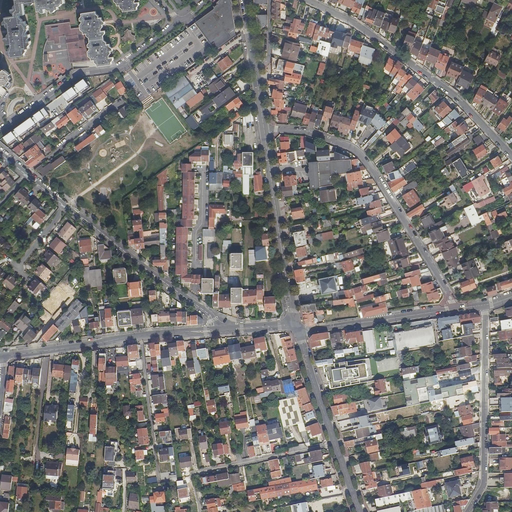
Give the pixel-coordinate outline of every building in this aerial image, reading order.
[(51,9),(52,11),(52,12),(54,12),(56,9),(59,9),(58,6),(59,6),(62,3),(64,2),(63,0),(114,0),(115,1),(117,3),(118,6),(120,5),(120,7),(123,9),(124,12),(138,10),(137,7),(139,5),(139,3),(135,3),(134,0),(15,0),(16,4),(14,6),(14,8),(12,8),(12,10),(14,12),(14,15),(5,16),(5,19),(3,22),(4,24),(6,24),(6,26),(9,28),(9,32),(7,34),(7,37),(4,37),(4,40),(7,42),(7,44),(8,44),(11,44),(12,46),(10,48),(10,50),(26,48),(29,48),(29,46),(31,43),(30,41),(28,41),(28,39),(30,37),(30,34),(27,34),(26,33),(28,30),(28,29),(28,27),(29,27),(29,25),(26,22),(25,20),(22,20),(22,18),(19,16),(19,14),(24,14),(23,2),(25,1),(27,4),(29,3),(29,4),(32,4),(34,1),(36,1),(37,10),(40,10),(42,12),(45,11),(45,8),(46,7),(49,10),(51,9)] [(234,19),(232,4),(230,0),(219,0),(217,2),(216,3),(216,4),(217,5),(214,7),(213,6),(214,8),(213,9),(195,23),(213,49),(214,49),(216,51),(232,39),(236,36),(235,29),(234,19)] [(339,0),(338,2),(353,8),(356,0),(339,0)] [(352,10),(360,14),(362,7),(365,0),(356,0),(353,8),(352,10)] [(438,5),(439,0),(430,0),(428,7),(436,10),(438,5)] [(449,0),(447,6),(446,8),(443,15),(441,20),(446,21),(448,16),(447,16),(449,12),(453,0),(449,0)] [(272,19),(280,21),(281,11),(282,11),(282,9),(285,10),(286,6),(283,5),(273,1),(272,19)] [(494,3),(487,19),(495,23),(503,7),(494,3)] [(436,10),(435,12),(443,15),(446,8),(438,5),(436,10)] [(379,11),(374,9),(373,12),(369,11),(366,9),(364,15),(362,19),(374,24),(378,11),(379,11)] [(90,57),(95,60),(95,62),(98,64),(98,66),(112,64),(112,62),(114,60),(113,57),(110,58),(109,56),(111,53),(111,51),(113,51),(113,48),(110,47),(110,44),(108,45),(107,43),(105,41),(104,35),(106,33),(105,31),(101,31),(101,30),(103,27),(103,25),(105,24),(105,21),(102,19),(102,17),(99,18),(99,16),(96,13),(96,11),(82,13),(82,16),(80,18),(81,21),(82,21),(82,23),(81,25),(81,27),(82,31),(86,34),(86,36),(89,36),(89,39),(92,40),(92,42),(90,46),(90,48),(92,48),(92,50),(90,52),(90,57)] [(374,24),(376,25),(381,27),(385,17),(386,14),(378,11),(374,24)] [(408,13),(403,11),(400,21),(399,22),(404,24),(408,13)] [(268,15),(257,15),(259,29),(268,24),(268,15)] [(381,28),(383,29),(382,30),(387,32),(388,30),(389,31),(393,19),(385,17),(381,27),(381,28)] [(400,21),(393,18),(393,19),(389,31),(390,28),(393,30),(392,31),(396,32),(395,34),(399,22),(400,21)] [(305,24),(301,23),(300,26),(298,25),(299,21),(294,19),(293,24),(292,24),(291,28),(284,26),(283,30),(284,30),(297,34),(301,34),(301,32),(298,32),(299,27),(300,27),(300,29),(304,30),(305,24)] [(310,22),(306,36),(314,37),(317,25),(318,21),(314,20),(313,23),(310,22)] [(441,20),(440,24),(448,28),(448,29),(450,30),(452,24),(446,21),(441,20)] [(82,31),(81,27),(71,28),(71,22),(45,25),(47,39),(53,38),(54,41),(60,40),(60,37),(59,34),(69,33),(73,63),(95,60),(90,57),(90,52),(92,50),(92,48),(90,48),(90,46),(92,42),(92,40),(89,39),(89,36),(86,36),(86,34),(82,31)] [(155,92),(213,49),(195,23),(184,31),(129,72),(122,77),(141,102),(155,91),(155,92)] [(318,26),(317,25),(314,37),(313,39),(317,41),(318,36),(318,35),(321,36),(324,27),(319,26),(318,28),(317,28),(318,26)] [(316,53),(323,55),(328,57),(331,44),(325,42),(326,37),(328,38),(329,35),(330,30),(331,29),(324,27),(321,36),(318,47),(316,53)] [(409,33),(403,47),(404,47),(405,47),(408,48),(407,53),(410,54),(411,51),(415,41),(419,29),(413,27),(412,30),(409,33)] [(125,31),(125,35),(122,38),(122,41),(126,43),(129,40),(133,42),(136,40),(135,36),(132,34),(131,31),(128,29),(125,31)] [(296,39),(297,34),(284,30),(283,34),(289,35),(288,37),(296,39)] [(69,63),(73,63),(69,33),(59,34),(60,37),(66,36),(69,63)] [(351,40),(352,38),(350,37),(351,35),(347,33),(343,46),(348,47),(347,51),(348,51),(348,50),(351,40)] [(348,50),(361,54),(364,44),(364,43),(351,40),(348,50)] [(411,51),(418,56),(421,48),(423,44),(415,41),(411,51)] [(300,45),(286,42),(284,49),(298,53),(300,45)] [(373,59),(375,50),(367,47),(367,45),(364,44),(361,54),(360,55),(373,59)] [(27,50),(26,48),(10,50),(8,51),(8,53),(11,55),(11,57),(25,55),(25,53),(27,50)] [(418,58),(425,63),(425,61),(426,60),(429,51),(421,48),(418,56),(418,58)] [(435,66),(436,66),(440,54),(441,52),(430,48),(429,51),(426,60),(436,64),(435,66)] [(296,60),(298,53),(284,49),(282,57),(296,60)] [(490,51),(485,61),(496,66),(501,56),(497,54),(491,51),(490,51)] [(449,57),(440,54),(436,66),(444,70),(449,57)] [(328,57),(323,55),(322,59),(317,74),(322,76),(328,57)] [(370,66),(373,59),(360,55),(358,62),(370,66)] [(233,63),(228,56),(218,63),(223,70),(233,63)] [(284,81),(285,82),(286,75),(302,78),(305,66),(272,58),(272,68),(281,70),(285,74),(284,81)] [(391,72),(397,63),(390,58),(385,68),(391,72)] [(394,75),(392,78),(390,82),(391,83),(390,84),(391,85),(392,82),(395,78),(401,69),(404,65),(402,63),(398,61),(397,63),(391,72),(391,73),(394,75)] [(462,71),(464,68),(452,63),(447,73),(459,78),(462,71)] [(0,85),(1,86),(2,84),(3,85),(5,84),(6,85),(11,78),(10,77),(9,75),(11,74),(4,69),(3,70),(1,69),(0,71),(0,70),(0,85)] [(406,74),(407,73),(401,69),(395,78),(400,81),(406,74)] [(504,80),(507,76),(498,70),(497,72),(496,74),(504,80)] [(457,83),(462,85),(463,84),(469,87),(474,76),(462,71),(459,78),(457,83)] [(214,72),(208,77),(213,83),(218,79),(214,72)] [(399,93),(403,89),(400,87),(404,82),(407,84),(412,78),(413,77),(410,74),(408,76),(406,74),(400,81),(397,86),(396,87),(398,90),(397,92),(399,93)] [(190,84),(183,75),(163,90),(169,98),(190,84)] [(300,84),(302,78),(286,75),(285,82),(300,84)] [(228,88),(220,77),(218,79),(213,83),(208,86),(216,97),(220,94),(225,90),(228,88)] [(101,88),(112,81),(110,78),(100,86),(101,88)] [(407,84),(406,85),(411,90),(418,83),(412,78),(407,84)] [(73,87),(62,94),(67,100),(88,85),(84,79),(75,85),(76,86),(74,88),(73,87)] [(285,82),(284,81),(275,80),(270,79),(269,84),(274,85),(274,89),(277,89),(277,91),(281,92),(283,92),(285,82)] [(106,91),(114,85),(112,81),(101,88),(106,94),(107,93),(106,91)] [(121,81),(115,85),(120,94),(127,90),(121,81)] [(422,87),(419,84),(418,83),(411,90),(407,94),(411,98),(422,87)] [(197,94),(190,84),(169,98),(177,109),(180,107),(187,102),(197,94)] [(101,88),(100,86),(96,88),(97,90),(99,88),(100,89),(90,96),(96,104),(107,96),(101,88)] [(411,98),(414,100),(425,90),(422,87),(411,98)] [(476,94),(473,100),(480,103),(480,102),(486,92),(479,88),(476,94)] [(286,108),(286,105),(284,104),(285,96),(282,95),(280,95),(281,92),(277,91),(277,89),(274,89),(273,91),(274,91),(273,94),(273,96),(272,98),(274,98),(276,108),(276,111),(285,111),(288,112),(293,112),(293,108),(286,107),(286,108)] [(228,94),(225,90),(220,94),(225,102),(234,96),(231,92),(228,94)] [(435,90),(429,96),(435,101),(439,98),(435,95),(438,92),(435,90)] [(204,97),(201,92),(197,94),(187,102),(190,108),(204,97)] [(486,104),(488,106),(494,96),(486,92),(480,102),(485,105),(486,104)] [(488,107),(493,110),(500,99),(494,96),(488,106),(488,107)] [(244,105),(238,97),(224,108),(227,112),(236,106),(237,107),(238,107),(239,108),(244,105)] [(509,104),(500,98),(500,99),(493,110),(500,115),(509,104)] [(85,117),(97,108),(91,100),(79,109),(85,117)] [(202,108),(204,111),(214,104),(212,100),(202,108)] [(436,109),(444,118),(452,110),(444,101),(441,105),(436,109)] [(293,112),(292,116),(304,119),(306,113),(308,107),(295,103),(293,108),(293,112)] [(328,117),(332,118),(334,109),(327,107),(328,105),(327,105),(325,111),(323,116),(322,119),(327,121),(328,117)] [(352,121),(350,127),(355,129),(362,108),(357,106),(353,118),(352,121)] [(12,131),(4,137),(9,143),(49,114),(44,107),(34,115),(35,116),(33,118),(31,117),(15,129),(16,130),(13,132),(12,131)] [(70,113),(67,110),(65,111),(66,113),(71,119),(74,123),(78,121),(79,122),(80,122),(81,122),(81,121),(80,119),(83,117),(76,108),(75,107),(73,109),(73,110),(70,113)] [(188,118),(180,107),(177,109),(180,113),(185,120),(188,118)] [(412,112),(407,107),(402,113),(406,117),(412,124),(417,119),(418,119),(416,117),(415,118),(411,114),(412,112)] [(123,108),(119,110),(120,112),(124,118),(131,113),(128,110),(126,112),(123,108)] [(309,124),(308,127),(314,129),(315,126),(318,114),(319,110),(315,109),(313,108),(311,115),(309,124)] [(362,108),(355,129),(359,120),(363,108),(362,108)] [(368,110),(366,110),(363,108),(359,120),(363,121),(368,110)] [(455,109),(442,121),(446,126),(453,121),(452,120),(454,118),(455,119),(460,115),(455,109)] [(285,111),(276,111),(271,110),(272,115),(279,114),(279,122),(287,122),(287,120),(288,120),(288,117),(287,117),(287,115),(288,115),(288,112),(285,111)] [(376,114),(377,114),(368,110),(363,121),(364,122),(365,125),(368,126),(370,124),(376,114)] [(246,123),(254,121),(252,111),(243,116),(243,125),(247,125),(246,123)] [(116,115),(121,121),(124,118),(120,112),(116,115)] [(229,119),(231,122),(234,120),(240,116),(238,113),(229,119)] [(304,119),(303,122),(309,124),(311,115),(306,113),(304,119)] [(58,116),(51,121),(57,128),(57,129),(59,128),(70,120),(66,115),(65,114),(63,115),(64,117),(61,119),(58,116)] [(315,126),(316,127),(317,124),(321,125),(322,119),(323,116),(318,114),(315,126)] [(376,114),(370,124),(374,128),(378,132),(383,127),(387,123),(376,114)] [(333,115),(330,126),(333,128),(334,126),(339,128),(342,117),(333,115)] [(507,120),(504,118),(498,126),(505,131),(511,122),(511,121),(511,117),(510,116),(507,120)] [(352,121),(346,119),(342,117),(339,128),(338,130),(344,132),(344,131),(348,132),(350,127),(352,121)] [(407,125),(410,129),(413,126),(412,124),(406,117),(400,122),(405,127),(407,125)] [(445,129),(448,133),(455,128),(464,121),(465,121),(463,118),(457,123),(456,121),(445,129)] [(413,126),(419,132),(424,128),(417,119),(412,124),(413,126)] [(50,133),(57,128),(51,121),(41,128),(43,130),(47,136),(51,134),(50,133)] [(465,133),(469,130),(466,126),(467,125),(464,121),(455,128),(460,136),(465,133)] [(95,129),(92,131),(92,132),(97,138),(106,132),(100,124),(94,129),(95,129)] [(386,137),(393,144),(401,136),(395,129),(386,137)] [(75,147),(79,151),(97,138),(92,132),(89,135),(89,136),(81,142),(75,147)] [(403,135),(407,141),(412,138),(408,132),(403,135)] [(377,133),(367,143),(370,146),(380,135),(377,133)] [(467,137),(465,133),(460,136),(452,142),(454,146),(467,137)] [(23,143),(28,150),(36,144),(43,139),(40,135),(37,137),(35,134),(23,143)] [(478,146),(484,143),(479,135),(474,139),(478,146)] [(232,144),(233,144),(233,142),(233,138),(233,136),(224,136),(224,144),(230,144),(230,146),(232,146),(232,144)] [(393,144),(390,146),(399,158),(411,148),(401,136),(393,144)] [(281,150),(281,153),(286,152),(290,152),(289,149),(288,137),(281,137),(282,149),(281,150)] [(446,152),(448,156),(460,148),(460,149),(464,147),(464,146),(470,141),(467,137),(454,146),(446,152)] [(306,151),(318,151),(318,141),(306,141),(306,151)] [(24,148),(21,143),(13,149),(17,153),(24,148)] [(488,147),(485,143),(474,151),(479,158),(488,153),(485,149),(488,147)] [(41,151),(36,144),(28,150),(25,153),(27,156),(30,159),(33,156),(38,153),(41,151)] [(46,156),(41,150),(41,151),(38,153),(39,154),(34,158),(38,162),(46,156)] [(205,162),(210,162),(210,150),(201,150),(201,153),(195,153),(190,157),(190,162),(193,162),(197,162),(197,165),(205,165),(205,162)] [(317,151),(317,162),(331,161),(336,161),(335,153),(330,153),(330,150),(325,150),(326,151),(321,151),(317,151)] [(286,152),(287,162),(292,162),(291,158),(291,156),(295,155),(294,151),(290,152),(286,152)] [(243,155),(243,154),(243,152),(239,152),(238,158),(235,158),(235,167),(235,170),(239,170),(239,167),(243,167),(243,155)] [(286,152),(281,153),(278,154),(278,156),(282,155),(283,161),(279,161),(279,163),(287,162),(286,152)] [(335,153),(336,161),(347,160),(349,160),(349,158),(347,156),(335,152),(335,153)] [(253,154),(243,154),(243,155),(243,167),(243,171),(243,175),(243,178),(243,195),(249,195),(249,177),(249,175),(253,175),(253,154)] [(32,167),(38,162),(34,158),(33,156),(30,159),(26,162),(32,167)] [(63,156),(52,164),(55,168),(55,169),(67,160),(66,158),(65,159),(63,156)] [(446,162),(448,166),(453,163),(458,160),(456,156),(446,162)] [(495,168),(503,163),(498,156),(491,161),(495,168)] [(463,178),(474,171),(462,168),(463,165),(465,165),(460,158),(458,160),(453,163),(463,178)] [(358,162),(358,159),(352,160),(354,171),(357,171),(361,171),(366,170),(363,166),(361,167),(361,168),(357,168),(356,162),(358,162)] [(353,172),(351,160),(349,160),(347,160),(336,161),(331,161),(317,162),(308,162),(308,170),(309,171),(310,183),(310,188),(320,187),(333,185),(332,175),(353,172)] [(392,162),(383,166),(387,173),(395,170),(392,162)] [(43,176),(55,168),(52,164),(51,163),(43,168),(41,165),(36,168),(38,171),(40,171),(43,176)] [(406,170),(403,172),(405,175),(416,167),(412,163),(405,168),(406,170)] [(200,284),(203,284),(203,280),(203,276),(188,276),(188,272),(191,272),(191,263),(188,263),(188,256),(191,256),(191,247),(188,247),(188,240),(192,240),(192,232),(188,232),(188,228),(192,228),(193,224),(196,224),(196,220),(198,220),(198,216),(194,216),(194,208),(198,208),(198,200),(194,200),(194,193),(198,193),(198,184),(194,184),(194,177),(198,177),(198,173),(191,173),(191,168),(193,168),(193,165),(189,165),(182,164),(182,172),(183,173),(183,220),(181,220),(181,228),(177,228),(177,276),(182,276),(182,283),(184,283),(184,287),(190,288),(191,284),(192,284),(200,284)] [(212,166),(210,166),(210,184),(217,184),(217,190),(222,190),(223,186),(223,174),(212,174),(212,166)] [(441,171),(445,178),(450,175),(446,168),(441,171)] [(157,177),(157,185),(167,184),(166,170),(157,177)] [(403,177),(398,170),(389,173),(391,181),(403,177)] [(0,177),(3,181),(1,184),(7,191),(14,183),(3,171),(0,174),(0,177)] [(357,171),(353,172),(348,173),(349,183),(362,181),(361,171),(357,171)] [(257,176),(254,176),(254,182),(262,181),(261,172),(256,173),(257,176)] [(235,177),(238,177),(238,175),(233,174),(224,174),(224,186),(223,186),(222,190),(222,191),(229,191),(229,184),(235,185),(235,177)] [(295,185),(297,185),(296,176),(285,177),(286,186),(295,185)] [(484,179),(482,176),(472,182),(481,197),(490,192),(483,180),(484,179)] [(401,184),(402,186),(407,183),(403,177),(391,181),(388,182),(394,191),(399,188),(398,186),(401,184)] [(511,185),(507,177),(502,180),(506,187),(511,185)] [(415,180),(404,188),(407,193),(418,185),(415,180)] [(258,192),(264,191),(262,181),(254,182),(254,190),(258,190),(258,192)] [(359,189),(364,188),(363,181),(362,181),(349,183),(346,183),(348,191),(353,190),(353,187),(359,186),(359,189)] [(295,185),(286,186),(282,187),(283,193),(284,196),(293,195),(292,189),(296,189),(295,185)] [(333,189),(333,185),(320,187),(322,202),(336,199),(335,189),(333,189)] [(370,190),(369,187),(364,188),(359,189),(361,197),(373,194),(374,194),(373,190),(370,190)] [(27,207),(34,213),(37,209),(41,205),(34,199),(33,200),(27,195),(28,194),(21,188),(14,196),(21,202),(19,204),(22,207),(25,203),(28,206),(27,207)] [(420,201),(413,189),(403,196),(410,207),(420,201)] [(452,193),(444,198),(447,203),(450,207),(458,202),(452,193)] [(361,197),(360,197),(362,204),(370,202),(375,201),(373,194),(361,197)] [(370,206),(371,210),(382,207),(380,200),(375,201),(370,202),(371,205),(370,206)] [(473,204),(465,209),(467,214),(476,210),(473,204)] [(225,206),(210,206),(209,217),(214,217),(214,214),(225,214),(225,206)] [(377,214),(385,212),(383,206),(382,207),(371,210),(367,211),(369,217),(377,214)] [(407,213),(410,218),(419,213),(417,210),(420,208),(420,209),(421,209),(419,206),(407,213)] [(293,218),(304,216),(302,207),(292,209),(293,214),(292,214),(293,218)] [(31,217),(33,219),(36,221),(32,226),(36,229),(40,225),(43,221),(42,220),(44,218),(45,216),(37,209),(34,213),(31,217)] [(136,250),(145,249),(144,238),(144,232),(141,213),(141,210),(134,210),(135,218),(140,218),(140,221),(133,222),(133,224),(133,225),(134,231),(134,232),(140,232),(141,240),(135,240),(136,245),(136,250)] [(467,214),(472,226),(485,220),(483,214),(482,215),(479,216),(477,212),(476,210),(467,214)] [(371,222),(379,219),(377,214),(369,217),(355,221),(357,227),(365,225),(371,222)] [(435,223),(430,214),(421,219),(425,228),(435,223)] [(27,225),(33,219),(31,217),(20,229),(23,232),(28,226),(27,225)] [(330,219),(322,220),(324,227),(331,225),(330,221),(330,219)] [(442,221),(431,226),(433,231),(438,228),(447,224),(447,222),(444,223),(442,221)] [(58,234),(60,236),(69,224),(68,222),(58,234)] [(371,222),(365,225),(367,231),(369,230),(368,229),(373,228),(374,232),(383,228),(381,224),(378,225),(376,222),(371,224),(371,222)] [(76,229),(69,224),(60,236),(66,241),(76,229)] [(438,228),(433,231),(429,232),(434,242),(446,237),(443,231),(447,229),(445,225),(438,228)] [(267,227),(261,228),(262,232),(262,235),(262,236),(264,247),(269,246),(267,231),(268,231),(267,227)] [(496,238),(499,236),(497,231),(500,230),(500,228),(494,231),(490,232),(493,239),(496,238)] [(388,233),(387,229),(376,232),(379,242),(389,239),(387,233),(388,233)] [(134,231),(128,232),(129,245),(132,245),(132,246),(136,245),(135,240),(134,232),(134,231)] [(304,245),(303,237),(301,238),(301,236),(303,236),(303,234),(301,235),(300,231),(293,233),(296,247),(304,245)] [(312,236),(305,238),(306,245),(335,238),(334,236),(333,232),(312,236)] [(160,236),(152,237),(144,238),(145,249),(161,247),(161,246),(160,236)] [(408,256),(409,256),(407,250),(406,250),(401,236),(388,241),(393,255),(396,254),(398,259),(406,257),(408,256)] [(439,247),(441,253),(443,253),(455,247),(452,240),(450,241),(448,237),(446,237),(434,242),(434,243),(436,248),(439,247)] [(58,254),(66,245),(57,239),(53,244),(50,248),(58,254)] [(511,239),(499,244),(496,246),(496,247),(498,251),(501,250),(500,248),(503,246),(505,244),(507,248),(511,245),(511,239)] [(91,240),(90,240),(80,241),(80,243),(79,243),(81,256),(87,255),(87,252),(92,251),(91,240)] [(100,261),(112,259),(111,251),(98,240),(100,261)] [(223,242),(223,252),(231,252),(231,242),(223,242)] [(299,262),(311,259),(310,255),(307,256),(305,249),(306,249),(307,249),(310,248),(309,245),(306,246),(296,248),(299,262)] [(502,256),(511,251),(511,245),(507,248),(508,250),(506,251),(506,252),(502,254),(502,256)] [(164,266),(165,274),(168,277),(168,257),(166,257),(165,248),(166,246),(161,246),(161,247),(161,257),(162,261),(155,262),(153,262),(154,266),(164,266)] [(456,255),(460,254),(457,247),(455,247),(443,253),(446,259),(456,255)] [(256,249),(258,262),(266,261),(265,253),(267,253),(266,248),(256,249)] [(340,260),(359,254),(358,249),(339,255),(340,257),(340,260)] [(47,256),(46,257),(43,260),(52,267),(59,259),(48,251),(45,255),(47,256)] [(323,261),(340,257),(339,255),(338,252),(322,256),(323,261)] [(243,254),(232,254),(232,255),(232,269),(243,270),(243,254)] [(456,255),(446,259),(450,269),(460,265),(456,255)] [(411,265),(409,260),(408,260),(406,257),(398,259),(394,260),(395,264),(397,264),(399,269),(409,266),(411,265)] [(476,258),(480,269),(485,267),(480,257),(476,258)] [(299,262),(298,262),(299,266),(317,262),(316,258),(311,259),(299,262)] [(483,274),(480,269),(476,258),(460,265),(450,269),(448,270),(451,276),(464,270),(468,280),(473,278),(483,274)] [(345,272),(352,270),(350,264),(352,263),(351,259),(341,262),(345,272)] [(355,269),(352,263),(350,264),(352,270),(353,273),(360,271),(359,267),(355,269)] [(38,270),(37,269),(34,273),(44,281),(51,272),(42,265),(40,267),(38,270)] [(89,271),(89,267),(82,268),(85,288),(97,287),(102,286),(102,282),(101,270),(89,271)] [(406,276),(411,275),(412,277),(430,272),(429,270),(428,268),(420,271),(419,269),(405,274),(406,276)] [(126,269),(121,270),(123,296),(129,295),(128,284),(126,269)] [(121,270),(113,271),(115,284),(116,297),(123,296),(121,270)] [(303,272),(303,271),(303,270),(295,271),(296,278),(304,276),(303,272)] [(381,278),(381,279),(386,277),(385,273),(361,279),(363,284),(373,281),(374,280),(381,278)] [(8,275),(1,283),(10,291),(17,282),(8,275)] [(322,294),(337,291),(336,286),(337,285),(337,282),(335,281),(334,276),(319,279),(322,294)] [(406,278),(402,280),(403,284),(411,282),(412,285),(420,283),(418,276),(410,278),(410,277),(406,278)] [(468,280),(460,283),(463,292),(476,287),(473,278),(468,280)] [(511,278),(511,279),(508,280),(500,282),(502,289),(511,286),(511,278)] [(36,279),(28,288),(36,294),(40,289),(43,291),(46,287),(36,279)] [(214,280),(203,280),(203,284),(203,295),(214,295),(214,294),(214,280)] [(141,282),(128,284),(129,295),(129,298),(143,296),(141,282)] [(430,282),(421,284),(423,293),(427,292),(432,290),(430,282)] [(367,290),(365,285),(353,288),(354,291),(354,294),(367,290)] [(488,291),(485,292),(487,296),(494,294),(497,293),(495,286),(487,288),(488,291)] [(438,294),(442,293),(441,290),(440,288),(432,290),(427,292),(429,301),(439,298),(438,294)] [(243,289),(232,289),(232,294),(232,296),(232,304),(243,304),(243,291),(243,289)] [(351,289),(338,291),(339,300),(353,297),(352,295),(352,294),(351,292),(351,289)] [(354,294),(355,294),(357,303),(372,298),(371,295),(364,297),(362,292),(367,291),(367,290),(354,294)] [(388,294),(375,298),(376,302),(389,299),(388,294)] [(127,326),(132,326),(132,324),(131,311),(130,303),(129,298),(129,295),(123,296),(127,326)] [(219,307),(226,307),(226,306),(232,306),(232,304),(232,296),(226,296),(219,295),(219,307)] [(119,327),(127,326),(123,296),(116,297),(119,327)] [(333,300),(333,301),(334,304),(334,305),(349,302),(350,306),(355,306),(353,297),(339,300),(333,300)] [(275,298),(265,299),(265,305),(265,312),(276,312),(275,298)] [(58,329),(62,332),(73,321),(83,310),(86,307),(77,299),(53,326),(37,343),(47,342),(58,329)] [(51,307),(52,306),(55,302),(54,301),(50,305),(51,305),(46,311),(45,310),(44,311),(45,312),(44,312),(51,318),(57,312),(55,310),(51,307)] [(110,302),(104,303),(105,307),(105,312),(106,315),(107,327),(113,326),(110,302)] [(373,308),(372,306),(361,308),(362,312),(359,313),(361,318),(364,317),(363,317),(379,313),(388,311),(385,302),(379,304),(379,306),(373,308)] [(316,308),(315,303),(311,304),(301,305),(302,310),(303,312),(318,310),(317,307),(316,308)] [(85,319),(83,310),(73,321),(74,327),(71,328),(73,333),(81,331),(79,320),(85,319)] [(143,310),(131,311),(132,324),(144,323),(143,310)] [(324,311),(323,310),(318,310),(303,312),(305,320),(306,323),(309,326),(316,324),(316,322),(317,321),(317,320),(317,319),(316,318),(315,318),(314,315),(327,313),(326,310),(324,311)] [(164,311),(158,312),(158,315),(159,322),(171,322),(171,312),(164,313),(164,311)] [(480,322),(480,320),(480,317),(478,316),(475,313),(462,315),(445,318),(437,319),(437,326),(438,332),(447,330),(446,324),(455,323),(461,322),(461,325),(480,322)] [(14,324),(19,327),(27,318),(23,314),(20,317),(14,324)] [(93,315),(88,315),(90,329),(100,328),(100,322),(96,323),(95,318),(94,318),(93,315)] [(21,328),(24,330),(29,325),(31,322),(27,318),(19,327),(20,329),(21,328)] [(0,321),(0,328),(6,333),(10,329),(10,328),(11,327),(12,327),(13,325),(14,325),(11,322),(9,324),(5,322),(6,322),(2,319),(0,321)] [(498,321),(494,322),(496,332),(499,332),(505,331),(503,321),(498,321)] [(34,339),(33,344),(37,343),(53,326),(49,323),(34,339)] [(36,335),(35,334),(30,330),(32,327),(29,325),(24,330),(22,333),(20,335),(29,343),(36,335)] [(394,333),(398,352),(435,345),(432,327),(394,333)] [(344,331),(345,341),(348,340),(348,344),(357,342),(356,333),(347,334),(347,330),(344,331)] [(499,332),(500,341),(509,340),(511,339),(511,331),(511,330),(507,331),(505,331),(499,332)] [(356,333),(357,342),(358,346),(360,345),(360,342),(364,341),(363,332),(356,333)] [(330,339),(329,333),(326,333),(312,336),(310,339),(311,343),(312,348),(317,347),(318,350),(326,347),(325,340),(330,339)] [(334,335),(331,335),(332,344),(344,342),(342,333),(339,334),(339,333),(334,334),(334,335)] [(473,335),(462,337),(464,347),(470,346),(475,345),(473,335)] [(281,339),(288,364),(292,363),(291,362),(288,351),(288,349),(287,348),(286,342),(291,341),(290,336),(281,339)] [(264,337),(254,339),(255,346),(256,352),(261,351),(261,348),(266,347),(264,337)] [(386,339),(379,341),(380,348),(387,346),(386,339)] [(180,358),(187,357),(184,341),(182,341),(177,342),(177,344),(179,355),(180,358)] [(170,357),(179,355),(177,344),(169,345),(169,350),(170,357)] [(130,372),(136,372),(136,362),(130,362),(130,359),(140,358),(138,345),(136,345),(128,346),(128,357),(129,365),(130,372)] [(240,345),(228,347),(228,348),(231,360),(242,358),(241,349),(240,345)] [(242,358),(243,359),(257,357),(257,354),(256,352),(255,346),(241,349),(242,358)] [(460,353),(456,354),(457,359),(458,359),(462,358),(472,356),(470,346),(464,347),(459,348),(460,353)] [(344,349),(335,351),(335,352),(336,359),(345,357),(344,354),(355,352),(356,356),(359,355),(358,347),(355,348),(344,350),(344,349)] [(228,348),(212,351),(215,365),(231,362),(231,360),(228,348)] [(291,362),(297,360),(295,353),(294,349),(290,350),(288,351),(291,362)] [(169,350),(160,352),(161,355),(161,359),(162,367),(172,365),(171,361),(170,357),(169,350)] [(497,359),(498,364),(509,363),(509,359),(506,359),(506,354),(494,355),(494,359),(497,359)] [(129,365),(128,357),(123,357),(122,357),(119,357),(116,358),(117,363),(117,368),(117,373),(120,373),(123,373),(122,366),(129,365)] [(158,370),(157,360),(157,357),(152,357),(154,367),(151,368),(151,364),(148,364),(148,371),(147,371),(147,373),(159,371),(158,370)] [(71,380),(69,393),(76,394),(80,359),(73,358),(72,367),(71,380)] [(294,371),(296,371),(300,370),(297,360),(291,362),(292,363),(294,371)] [(188,366),(190,375),(196,374),(196,373),(194,361),(187,362),(188,366)] [(335,364),(322,366),(324,374),(326,374),(328,382),(330,381),(332,389),(361,383),(360,377),(365,376),(368,376),(369,375),(367,363),(358,365),(348,367),(347,362),(339,363),(335,364)] [(436,372),(437,375),(470,369),(469,364),(458,366),(459,367),(436,372)] [(66,366),(54,365),(53,377),(65,378),(66,366)] [(18,367),(10,366),(8,375),(12,375),(17,376),(18,369),(18,367)] [(403,373),(400,373),(401,376),(403,375),(404,375),(408,374),(419,372),(418,366),(411,368),(407,368),(403,369),(403,373)] [(462,380),(480,376),(480,367),(470,369),(472,375),(471,375),(470,370),(460,372),(462,380)] [(494,369),(495,385),(502,385),(502,381),(500,381),(500,376),(511,375),(511,367),(505,368),(494,369)] [(117,373),(117,368),(106,368),(106,381),(106,385),(113,385),(114,382),(117,382),(117,373)] [(16,382),(23,383),(23,379),(24,370),(18,369),(16,380),(16,382)] [(140,378),(140,374),(130,375),(130,378),(133,378),(134,383),(134,385),(141,384),(140,380),(140,378)] [(159,379),(158,376),(158,375),(152,376),(153,382),(153,384),(154,388),(160,387),(161,387),(161,390),(165,389),(164,378),(159,379)] [(403,382),(405,393),(407,402),(408,407),(431,402),(468,394),(479,391),(476,381),(428,392),(428,394),(419,397),(417,389),(427,387),(439,385),(437,375),(409,380),(404,381),(403,382)] [(262,377),(263,383),(265,392),(272,390),(273,392),(280,390),(281,394),(286,393),(282,381),(282,380),(273,382),(271,382),(271,381),(269,382),(263,383),(265,377),(262,377)] [(286,393),(287,398),(296,396),(295,391),(291,379),(282,381),(286,393)] [(11,382),(8,382),(7,389),(6,392),(13,393),(14,381),(11,381),(11,382)] [(296,381),(293,382),(294,384),(295,384),(297,390),(303,388),(301,381),(296,382),(296,381)] [(133,386),(133,383),(130,383),(131,399),(143,397),(143,395),(142,391),(136,391),(135,387),(133,386)] [(225,396),(227,404),(232,403),(229,385),(218,387),(220,397),(225,396)] [(387,393),(386,385),(376,387),(376,388),(375,389),(376,395),(387,393)] [(217,411),(215,399),(210,400),(209,394),(208,394),(207,387),(205,387),(207,402),(209,412),(217,411)] [(302,403),(299,405),(300,407),(303,406),(311,403),(305,388),(295,391),(296,396),(298,402),(300,402),(299,399),(300,399),(302,403)] [(498,394),(498,398),(503,398),(511,398),(511,394),(511,393),(511,389),(502,389),(502,394),(498,394)] [(334,396),(336,406),(349,403),(350,403),(349,393),(334,396)] [(5,402),(13,403),(14,401),(8,400),(8,394),(6,394),(5,402)] [(166,394),(153,396),(154,404),(167,402),(166,394)] [(431,402),(432,408),(433,413),(451,409),(449,404),(469,399),(468,394),(431,402)] [(309,440),(308,440),(307,436),(306,431),(306,430),(305,427),(304,423),(302,417),(302,415),(300,407),(299,405),(298,402),(296,396),(287,398),(287,399),(277,401),(281,417),(284,428),(297,424),(300,432),(302,432),(304,439),(306,444),(308,447),(311,446),(309,440)] [(81,397),(80,405),(88,405),(89,397),(81,397)] [(380,397),(369,400),(371,411),(383,408),(380,397)] [(503,404),(503,398),(498,398),(490,398),(490,406),(498,406),(498,404),(503,404)] [(8,412),(12,412),(13,403),(5,402),(4,412),(8,412)] [(333,410),(336,416),(348,413),(357,411),(355,402),(350,403),(336,406),(332,407),(333,410)] [(306,411),(307,413),(314,411),(313,408),(311,403),(303,406),(305,411),(306,411)] [(454,412),(455,417),(474,413),(473,409),(471,410),(471,408),(470,404),(458,407),(459,411),(454,412)] [(51,406),(50,406),(48,418),(54,418),(54,419),(57,419),(58,405),(53,405),(53,407),(51,407),(51,406)] [(68,405),(66,430),(72,431),(75,406),(68,405)] [(131,418),(133,418),(132,409),(129,409),(129,406),(124,407),(124,415),(130,415),(131,418)] [(188,408),(190,421),(197,420),(196,415),(194,415),(193,408),(188,408)] [(302,415),(302,417),(306,416),(308,420),(316,417),(314,411),(307,413),(302,415)] [(164,414),(156,415),(157,422),(165,421),(164,414)] [(3,439),(9,440),(12,415),(6,415),(3,439)] [(471,415),(462,417),(464,425),(473,423),(471,415)] [(240,428),(240,425),(241,423),(244,423),(246,424),(246,427),(249,427),(248,419),(242,420),(236,421),(237,429),(240,428)] [(338,422),(341,429),(351,426),(348,419),(338,422)] [(266,427),(266,425),(260,426),(259,420),(255,421),(256,425),(257,431),(258,433),(258,435),(260,443),(263,442),(263,443),(269,441),(266,427)] [(230,421),(219,423),(220,426),(221,435),(232,433),(230,421)] [(318,423),(305,427),(306,430),(306,431),(311,429),(313,436),(322,434),(318,423)] [(480,423),(460,427),(463,440),(469,438),(475,436),(473,429),(480,427),(480,423)] [(278,424),(266,427),(269,441),(270,445),(278,443),(277,439),(284,438),(282,428),(279,429),(278,424)] [(356,430),(359,439),(368,437),(377,435),(374,426),(356,430)] [(438,426),(427,428),(431,444),(442,442),(438,426)] [(147,428),(138,429),(139,438),(148,437),(147,428)] [(193,439),(191,429),(188,429),(188,430),(182,431),(184,439),(186,439),(186,440),(193,439)] [(399,433),(401,442),(416,438),(414,430),(399,433)] [(416,430),(414,430),(416,438),(401,442),(401,443),(418,439),(416,430)] [(166,432),(158,433),(159,438),(161,438),(161,440),(167,439),(166,432)] [(369,442),(366,442),(369,453),(379,451),(376,440),(382,438),(381,434),(377,435),(368,437),(369,442)] [(200,437),(202,450),(208,448),(206,436),(200,437)] [(148,437),(139,438),(140,446),(143,445),(149,445),(148,437)] [(455,441),(457,448),(475,443),(474,437),(469,438),(463,440),(455,441)] [(212,441),(215,457),(220,457),(220,455),(225,454),(223,445),(222,440),(212,441)] [(118,441),(111,441),(111,446),(106,446),(105,460),(109,460),(109,465),(115,466),(116,461),(114,461),(114,456),(116,456),(116,452),(118,452),(118,441)] [(136,462),(143,462),(143,460),(144,459),(144,456),(143,451),(143,445),(140,446),(135,446),(135,451),(136,451),(137,459),(136,459),(136,462)] [(173,447),(168,448),(168,449),(160,450),(162,460),(170,459),(170,457),(174,456),(173,447)] [(441,456),(459,453),(459,448),(440,450),(441,456)] [(71,450),(68,449),(66,460),(79,461),(80,450),(76,450),(76,449),(71,449),(71,450)] [(186,467),(193,466),(191,457),(180,459),(181,468),(182,469),(186,469),(186,467)] [(461,459),(463,469),(471,467),(475,466),(473,457),(461,459)] [(511,470),(511,458),(500,458),(501,466),(499,466),(499,470),(511,470)] [(278,459),(269,461),(272,472),(271,472),(273,478),(282,477),(278,459)] [(369,462),(361,464),(364,474),(372,473),(369,462)] [(47,463),(47,465),(46,474),(46,478),(54,479),(56,464),(47,463)] [(58,476),(61,477),(63,464),(60,463),(60,465),(56,464),(54,479),(58,479),(58,476)] [(400,466),(402,476),(413,474),(411,463),(400,466)] [(313,467),(314,474),(315,479),(316,478),(326,476),(323,465),(313,467)] [(463,469),(455,471),(456,476),(472,473),(471,467),(463,469)] [(104,475),(103,488),(113,489),(114,488),(114,486),(114,484),(114,475),(115,475),(115,471),(108,470),(108,475),(104,475)] [(127,482),(138,482),(137,472),(127,472),(127,482)] [(378,488),(378,487),(376,480),(374,481),(372,472),(372,473),(364,474),(365,479),(366,484),(367,490),(378,488)] [(231,479),(232,483),(240,482),(239,473),(231,475),(231,479)] [(511,473),(505,474),(505,479),(501,479),(501,485),(506,485),(506,488),(511,488),(511,487),(511,473)] [(2,488),(11,489),(12,482),(13,478),(13,476),(3,476),(2,488)] [(218,481),(217,480),(217,476),(208,478),(208,477),(200,478),(201,485),(218,481)] [(260,493),(262,500),(299,492),(299,493),(318,489),(316,478),(315,479),(311,479),(292,483),(285,484),(270,487),(248,491),(250,502),(256,501),(255,494),(260,493)] [(292,483),(291,478),(271,482),(270,479),(268,480),(270,487),(285,484),(292,483)] [(322,480),(323,488),(326,488),(333,486),(331,479),(322,480)] [(446,484),(449,498),(461,495),(459,487),(461,486),(460,481),(446,484)] [(378,487),(378,488),(380,498),(394,495),(391,485),(391,484),(378,487)] [(28,488),(18,487),(17,498),(27,499),(28,488)] [(422,490),(424,501),(430,500),(427,489),(423,490),(422,490)] [(412,499),(415,511),(426,508),(424,501),(422,490),(376,499),(377,507),(412,499)] [(155,503),(165,501),(165,496),(164,493),(155,493),(155,497),(150,497),(151,511),(165,511),(165,507),(156,507),(155,503)] [(136,509),(136,511),(137,511),(140,511),(139,494),(130,494),(129,508),(136,509)] [(53,496),(47,495),(46,500),(51,500),(50,509),(54,509),(53,511),(60,511),(61,501),(52,500),(53,496)] [(207,500),(209,509),(221,507),(221,506),(219,499),(218,498),(207,500)] [(84,509),(81,509),(82,499),(79,499),(78,508),(78,511),(89,511),(84,510),(84,509)] [(470,499),(460,501),(460,506),(461,509),(465,508),(470,499)] [(459,506),(454,507),(454,511),(462,511),(461,509),(460,506),(460,501),(458,502),(459,506)] [(0,509),(0,511),(9,511),(10,503),(1,502),(0,509)] [(319,511),(334,511),(335,511),(336,511),(335,506),(334,507),(333,502),(322,504),(319,505),(319,511)] [(483,509),(482,511),(493,511),(493,509),(498,509),(498,502),(488,503),(488,509),(483,509)]
